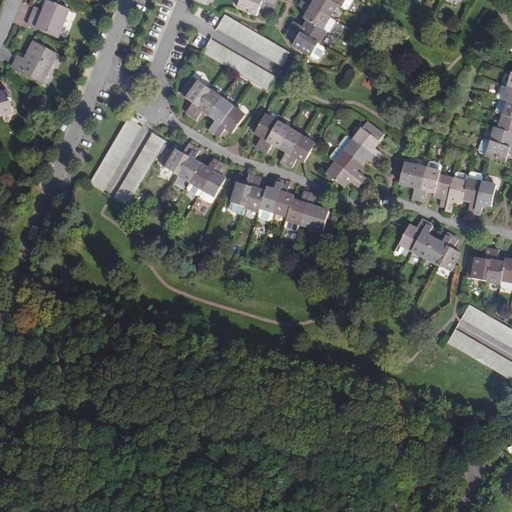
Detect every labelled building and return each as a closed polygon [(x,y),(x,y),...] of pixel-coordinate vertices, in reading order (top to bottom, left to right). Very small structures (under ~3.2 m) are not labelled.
[(208,0),(206,6),(211,8),(214,0),(208,0)] [(272,7),(255,0),(240,0),(238,8),(257,16),(260,8),(270,13),(272,7)] [(337,5),(328,0),(316,0),(315,1),(313,0),(306,0),(305,3),(330,18),(337,5)] [(353,0),(345,0),(341,7),(346,10),(349,9),(353,0)] [(330,18),(305,3),(303,1),(299,7),(308,13),(305,19),(308,21),(323,30),(330,18)] [(42,16),(34,13),(29,25),(59,37),(70,10),(48,2),(44,11),(42,16)] [(36,8),(34,13),(42,16),(44,11),(36,8)] [(217,29),(283,67),(291,54),(225,15),(217,29)] [(335,21),(330,18),(323,30),(326,32),(328,33),(331,31),(336,24),(335,21)] [(323,30),(308,21),(303,28),(294,23),(291,28),(318,45),(326,32),(323,30)] [(318,45),(291,28),(288,34),(297,39),(293,46),(311,57),(318,45)] [(276,78),(211,40),(203,53),(268,92),(276,78)] [(23,63),(17,60),(13,68),(42,83),(58,55),(34,42),(26,59),(23,63)] [(323,47),(318,45),(311,57),(316,60),(319,59),(324,51),(323,47)] [(192,117),(211,91),(194,79),(188,87),(193,91),(186,99),(193,105),(186,113),(192,117)] [(0,117),(14,114),(8,91),(0,92),(0,117)] [(210,117),(222,99),(211,91),(192,117),(197,121),(203,112),(210,117)] [(215,134),(234,108),(222,99),(210,117),(216,121),(210,130),(215,134)] [(511,103),(504,101),(501,100),(500,101),(496,111),(497,113),(503,115),(511,118),(511,103)] [(246,116),(234,108),(215,134),(220,137),(227,129),(233,134),(246,116)] [(256,147),(262,151),(278,123),(266,115),(255,134),(262,138),(256,147)] [(511,118),(503,115),(498,129),(511,133),(511,118)] [(103,193),(142,128),(129,119),(89,185),(103,193)] [(278,123),(262,151),(267,154),(273,145),(279,148),(290,130),(278,123)] [(511,133),(498,129),(495,128),(491,141),(511,148),(511,133)] [(363,129),(354,140),(379,159),(383,155),(375,148),(379,142),(363,129)] [(290,130),(279,148),(287,153),(281,162),(286,165),(303,137),(290,130)] [(167,142),(153,134),(114,199),(128,207),(167,142)] [(303,137),(286,165),(292,169),(298,159),(305,164),(315,145),(303,137)] [(340,146),(340,149),(362,165),(366,159),(375,166),(379,159),(354,140),(349,137),(346,137),(340,146)] [(511,148),(491,141),(485,140),(482,141),(479,151),(480,153),(506,162),(508,155),(511,155),(511,148)] [(160,165),(178,176),(194,149),(189,146),(183,155),(177,151),(172,158),(167,155),(160,165)] [(194,149),(178,176),(191,184),(202,165),(194,161),(200,152),(194,149)] [(332,160),(336,163),(361,183),(366,177),(358,171),(362,165),(340,149),(337,149),(331,157),(332,160)] [(202,165),(191,184),(203,191),(219,164),(213,160),(208,169),(202,165)] [(361,183),(336,163),(327,175),(344,188),(349,182),(358,188),(361,183)] [(219,164),(203,191),(215,198),(226,180),(219,176),(225,167),(219,164)] [(419,200),(427,169),(405,164),(400,184),(415,188),(412,199),(419,200)] [(435,193),(440,176),(441,173),(427,169),(419,200),(425,202),(428,191),(435,193)] [(232,204),(246,209),(256,178),(249,176),(246,186),(238,184),(232,204)] [(446,208),(454,180),(440,176),(435,193),(434,196),(442,198),(440,206),(446,208)] [(259,213),(260,209),(266,192),(258,190),(262,180),(256,178),(246,209),(259,213)] [(474,214),(482,183),(468,179),(467,183),(463,200),(471,202),(468,212),(474,214)] [(463,200),(467,183),(454,180),(446,208),(446,211),(452,212),(455,202),(462,204),(463,200)] [(260,209),(274,213),(283,186),(284,183),(278,181),(275,191),(267,189),(266,192),(260,209)] [(497,187),(482,183),(474,214),(481,216),(484,205),(491,207),(497,187)] [(203,191),(191,184),(187,189),(188,191),(197,197),(200,196),(203,191)] [(274,213),(288,218),(293,201),(294,197),(287,195),(290,188),(283,186),(274,213)] [(215,198),(203,191),(200,196),(200,198),(210,204),(212,203),(215,198)] [(293,201),(288,218),(287,221),(301,226),(311,195),(304,193),(301,203),(293,201)] [(311,195),(301,226),(315,230),(316,229),(332,234),(335,223),(319,217),(321,210),(313,207),(317,197),(311,195)] [(246,209),(232,204),(230,210),(232,212),(242,216),(244,214),(246,209)] [(410,258),(413,252),(429,224),(422,221),(417,230),(410,226),(396,251),(397,254),(399,255),(400,254),(402,253),(410,258)] [(413,252),(425,259),(436,240),(428,236),(434,227),(429,224),(413,252)] [(315,230),(301,226),(299,231),(300,234),(311,237),(313,236),(315,230)] [(425,259),(438,266),(453,238),(447,234),(442,244),(436,240),(425,259)] [(453,238),(438,266),(450,273),(460,254),(453,250),(459,241),(453,238)] [(466,278),(487,282),(493,250),(486,249),(484,260),(470,257),(466,278)] [(487,282),(501,285),(502,281),(505,264),(497,262),(499,252),(493,250),(487,282)] [(502,281),(511,282),(511,261),(506,260),(505,264),(502,281)] [(511,291),(511,282),(502,281),(501,285),(500,289),(511,291)] [(511,329),(470,305),(461,319),(511,348),(511,329)] [(511,362),(455,330),(447,344),(511,381),(511,362)]
